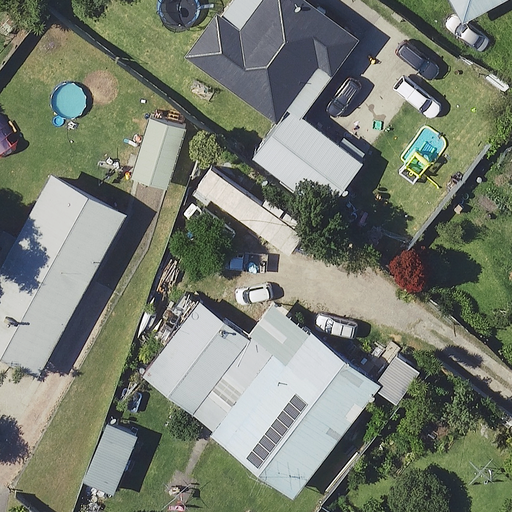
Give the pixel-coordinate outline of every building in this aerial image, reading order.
[(346,31),(303,0),(208,0),(176,44),(270,112),(245,147),(318,201),(353,152),(291,107),(346,31)] [(446,0),(453,11),(472,0),(446,0)] [(177,120),(140,110),(124,170),(160,180),(177,120)] [(115,204),(41,164),(0,240),(0,348),(29,364),(115,204)] [(271,353),(193,289),(132,365),(283,487),(372,377),(299,318),(271,353)]
